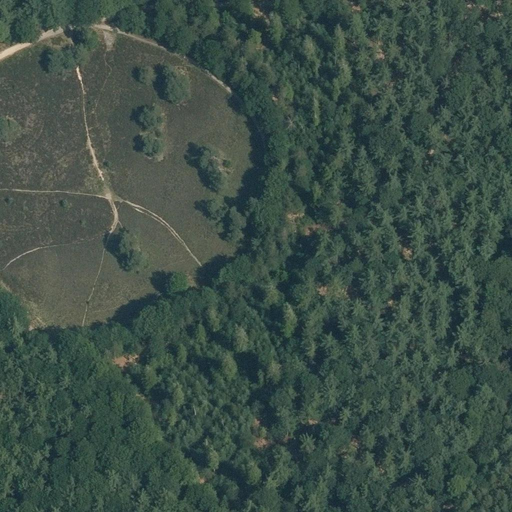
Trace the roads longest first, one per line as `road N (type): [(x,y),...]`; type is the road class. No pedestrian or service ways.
road 1 (track): [(511,9),(146,10),(71,24)]
road 2 (track): [(262,134),(249,108),(191,60),(71,24)]
road 3 (track): [(39,342),(58,364),(189,313),(219,292)]
road 4 (track): [(397,381),(365,309),(381,187)]
road 5 (track): [(58,364),(189,511)]
road 6 (track): [(0,295),(39,342),(0,465)]
road 7 (track): [(511,54),(412,132),(381,187)]
road 8 (track): [(219,292),(244,267),(267,219),(262,134)]
road 9 (track): [(511,197),(501,253),(511,324)]
